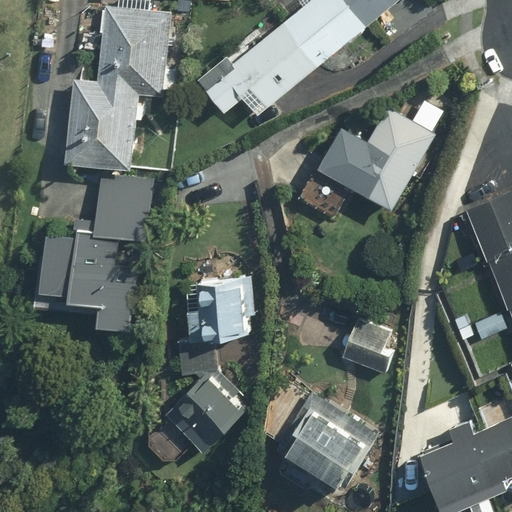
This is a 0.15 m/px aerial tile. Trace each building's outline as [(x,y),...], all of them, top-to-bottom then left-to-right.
[(139,117),(145,117),(147,93),(166,95),(167,90),(175,90),(176,67),(169,67),(173,10),(150,9),(150,0),(121,0),(121,7),(105,7),(101,80),(77,79),(72,165),(136,169),(139,117)] [(231,55),(201,77),(228,113),(248,98),(260,112),(400,0),(310,0),(235,60),(231,55)] [(397,208),(439,133),(391,106),(372,140),(345,125),(322,167),(397,208)] [(98,326),(135,330),(143,243),(148,243),(154,179),(103,174),(99,220),(78,218),(76,236),(47,233),(39,308),(99,314),(98,326)] [(511,189),(468,208),(490,260),(511,251),(511,189)] [(511,251),(490,260),(510,309),(511,307),(511,251)] [(260,334),(252,276),(170,286),(173,316),(193,314),(197,342),(260,334)] [(245,395),(216,366),(147,436),(175,464),(197,442),(206,450),(245,411),(237,404),(245,395)] [(379,432),(313,394),(270,468),(311,492),(321,475),(345,490),(379,432)] [(511,474),(511,416),(480,430),(474,417),(452,426),(458,439),(423,454),(442,503),(511,474)]
